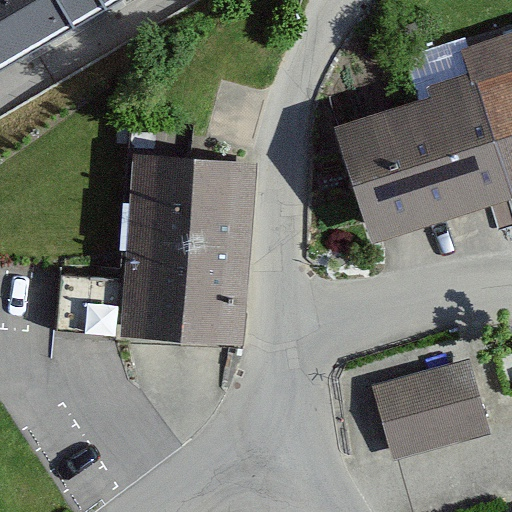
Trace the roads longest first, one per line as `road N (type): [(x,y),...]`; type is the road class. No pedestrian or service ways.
road 1 (residential): [(335,0),(310,36),(285,102),(279,331)]
road 2 (residential): [(279,331),(445,288),(511,284)]
road 3 (residential): [(155,511),(287,431)]
